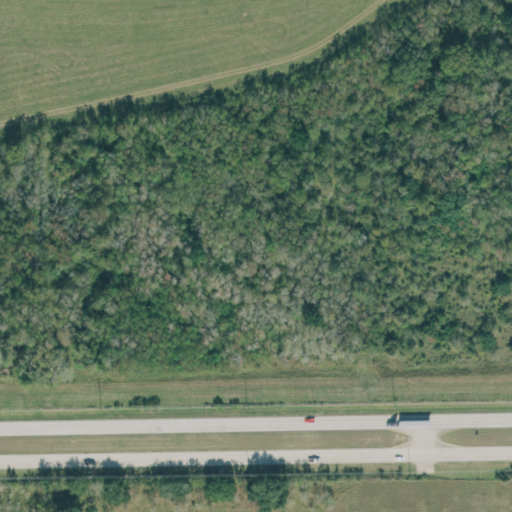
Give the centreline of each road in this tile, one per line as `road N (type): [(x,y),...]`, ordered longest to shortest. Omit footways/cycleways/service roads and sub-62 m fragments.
road 1 (secondary): [(511,418),(0,428)]
road 2 (secondary): [(0,461),(511,453)]
